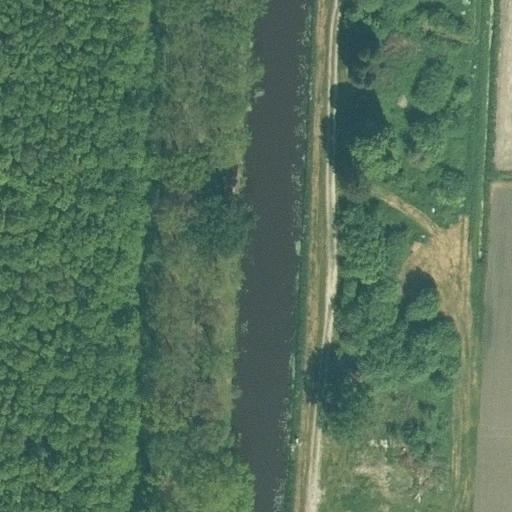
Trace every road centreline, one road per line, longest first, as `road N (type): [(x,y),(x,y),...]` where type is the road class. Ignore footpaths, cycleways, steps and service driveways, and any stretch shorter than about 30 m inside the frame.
road 1 (track): [(347,0),(334,103),(329,340),(306,511)]
road 2 (unclassified): [(178,511),(202,0)]
